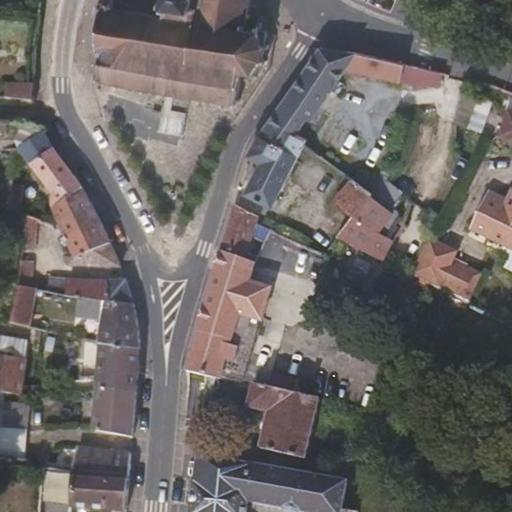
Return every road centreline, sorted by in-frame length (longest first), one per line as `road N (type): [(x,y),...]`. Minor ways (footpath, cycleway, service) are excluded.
road 1 (tertiary): [(199,266),(244,132),(319,12)]
road 2 (tertiary): [(74,0),(64,103),(148,259)]
road 3 (residential): [(511,76),(319,12)]
road 4 (tertiary): [(148,259),(166,385)]
road 5 (tertiary): [(157,511),(166,385)]
road 6 (tertiary): [(166,385),(199,266)]
